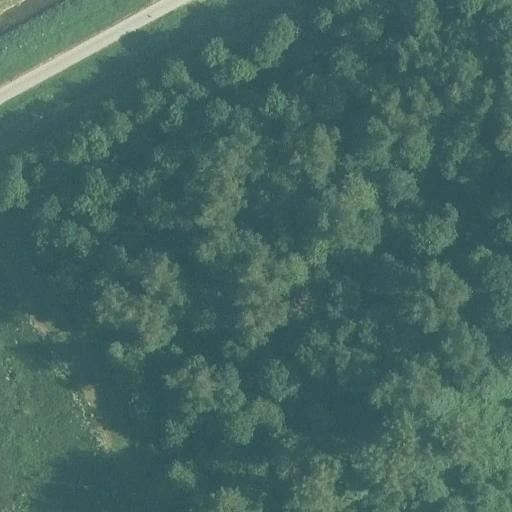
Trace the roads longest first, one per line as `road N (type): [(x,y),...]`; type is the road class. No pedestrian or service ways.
road 1 (track): [(0,242),(32,333),(129,440),(145,511)]
road 2 (track): [(0,157),(251,19)]
road 3 (unclassified): [(0,98),(181,0)]
